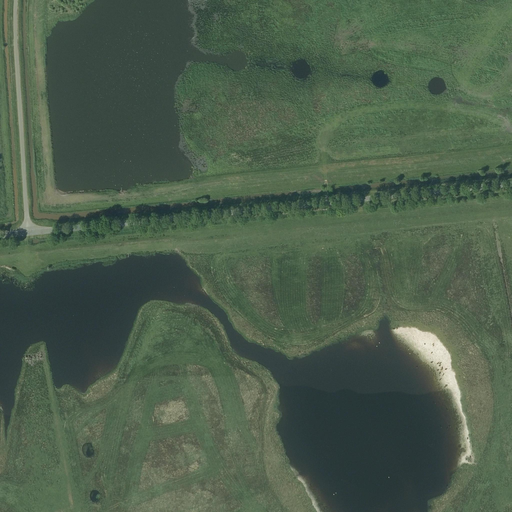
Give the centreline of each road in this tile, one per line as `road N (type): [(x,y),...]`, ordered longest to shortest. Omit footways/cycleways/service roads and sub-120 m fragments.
road 1 (tertiary): [(511,183),(27,233)]
road 2 (unclassified): [(27,233),(15,0)]
